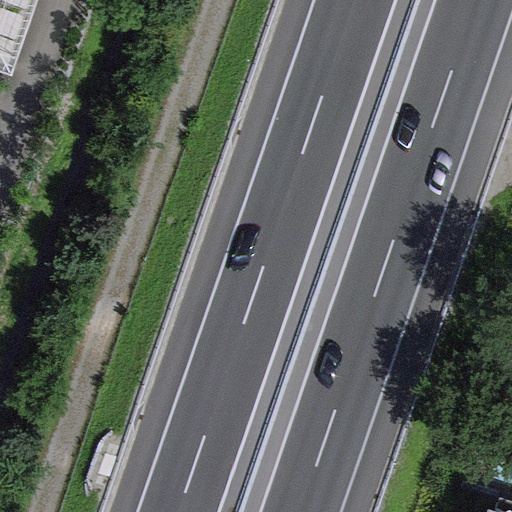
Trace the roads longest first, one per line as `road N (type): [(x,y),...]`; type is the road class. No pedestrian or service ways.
road 1 (track): [(222,0),(46,511)]
road 2 (motorway): [(302,511),(478,0)]
road 3 (motorway): [(357,0),(181,511)]
